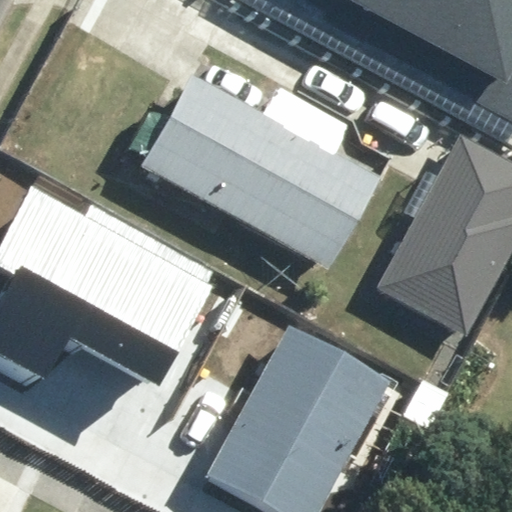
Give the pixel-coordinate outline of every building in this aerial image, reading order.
[(511,0),(274,0),(506,127),(511,117),(511,0)] [(104,94),(72,76),(47,118),(79,137),(104,94)] [(266,91),(246,126),(175,84),(123,173),(316,286),(368,198),(315,167),(335,131),(266,91)] [(511,237),(511,173),(450,142),(369,297),(457,343),(511,237)] [(10,206),(0,224),(0,392),(29,408),(54,360),(134,402),(200,278),(87,219),(76,240),(10,206)] [(268,332),(187,485),(239,511),(309,511),(375,388),(268,332)]
